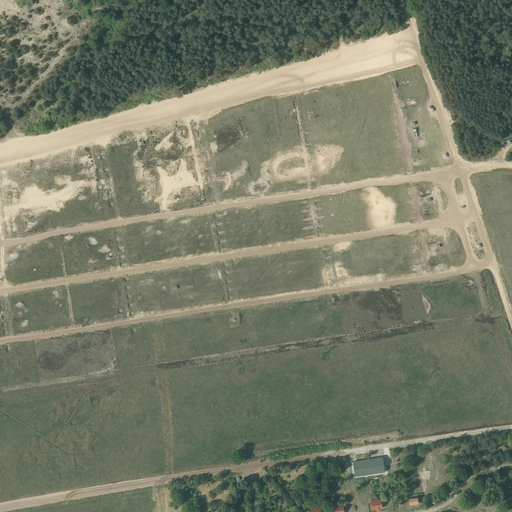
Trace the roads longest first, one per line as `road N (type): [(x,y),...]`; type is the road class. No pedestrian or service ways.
road 1 (track): [(0,507),(511,428)]
road 2 (track): [(0,341),(492,263)]
road 3 (track): [(0,291),(476,216)]
road 4 (track): [(0,242),(460,169)]
road 5 (track): [(414,43),(0,152)]
